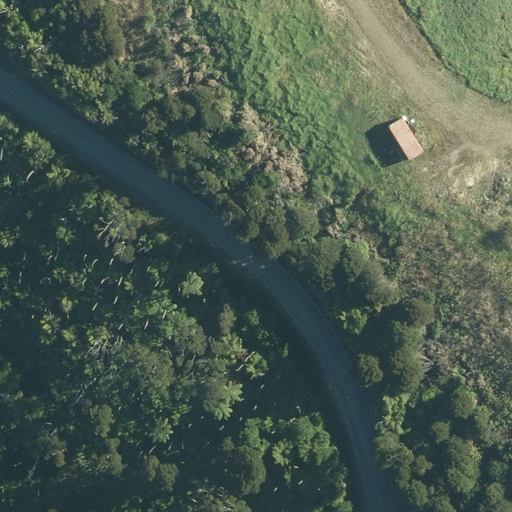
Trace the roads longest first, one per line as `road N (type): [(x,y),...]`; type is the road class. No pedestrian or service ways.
road 1 (unclassified): [(0,82),(271,267),(332,353),(386,511)]
road 2 (track): [(511,111),(391,0)]
